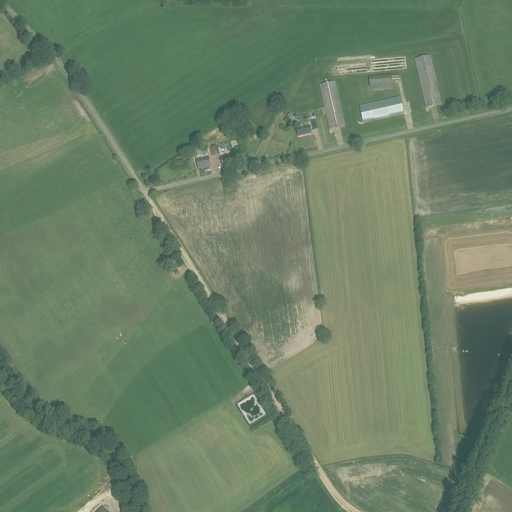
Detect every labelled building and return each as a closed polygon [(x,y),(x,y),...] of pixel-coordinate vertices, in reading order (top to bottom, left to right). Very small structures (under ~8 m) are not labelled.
[(426,108),(441,104),(430,56),(415,59),(426,108)] [(370,86),(393,84),(392,76),(369,77),(370,86)] [(329,130),(345,126),(335,82),(320,85),(329,130)] [(363,122),(404,113),(400,97),(360,107),(363,122)] [(299,125),(300,128),(297,129),(298,137),(311,134),(309,126),(305,127),(304,124),(303,123),(300,124),(299,125)] [(210,142),(211,149),(223,146),(221,140),(210,142)] [(239,164),(237,154),(233,154),(221,157),(223,168),(239,164)] [(199,170),(211,167),(208,157),(196,160),(199,170)] [(268,416),(257,395),(240,404),(251,425),(268,416)]
